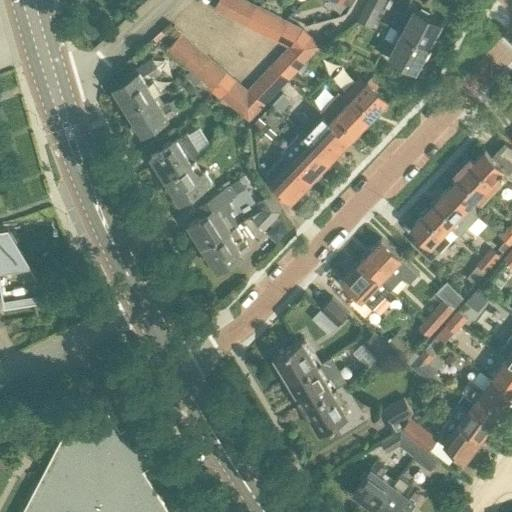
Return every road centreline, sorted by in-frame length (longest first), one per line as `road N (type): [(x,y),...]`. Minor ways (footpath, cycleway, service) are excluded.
road 1 (residential): [(173,366),(235,332),(511,45)]
road 2 (secondary): [(261,511),(173,366)]
road 3 (secondary): [(41,91),(86,215),(106,233)]
road 4 (secondary): [(106,233),(102,198),(61,84)]
road 5 (secondary): [(173,366),(106,233)]
road 6 (residential): [(61,84),(167,0)]
